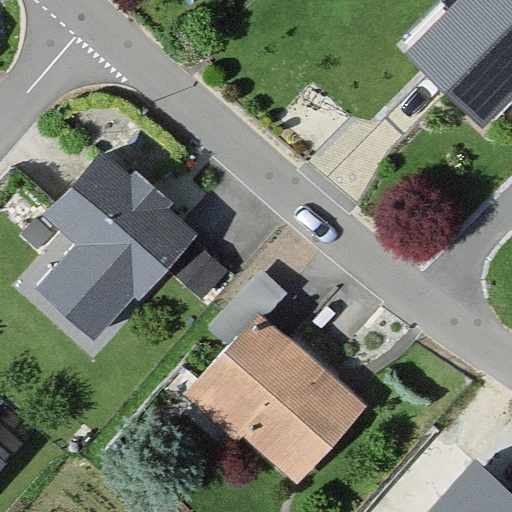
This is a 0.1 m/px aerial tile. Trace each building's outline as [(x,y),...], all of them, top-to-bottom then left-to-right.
[(511,0),(467,0),(418,48),(485,115),(511,88),(511,0)] [(106,151),(49,211),(83,243),(43,286),(97,337),(166,264),(189,238),(194,233),(106,151)] [(227,270),(189,238),(166,264),(201,297),(227,270)] [(243,432),(303,484),(371,407),(261,310),(186,394),(237,438),(243,432)] [(511,511),(511,466),(480,439),(413,511),(511,511)]
